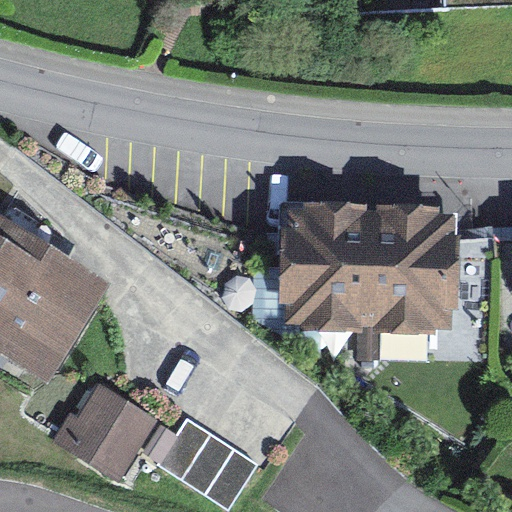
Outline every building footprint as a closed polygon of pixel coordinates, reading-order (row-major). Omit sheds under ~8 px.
[(295,219),(292,321),(367,324),(371,222),(295,219)] [(371,222),(367,324),(443,326),(446,224),(371,222)] [(0,345),(39,372),(93,291),(12,236),(0,253),(0,345)] [(86,364),(53,419),(108,452),(141,397),(86,364)] [(259,459),(189,413),(168,455),(235,504),(259,459)]
